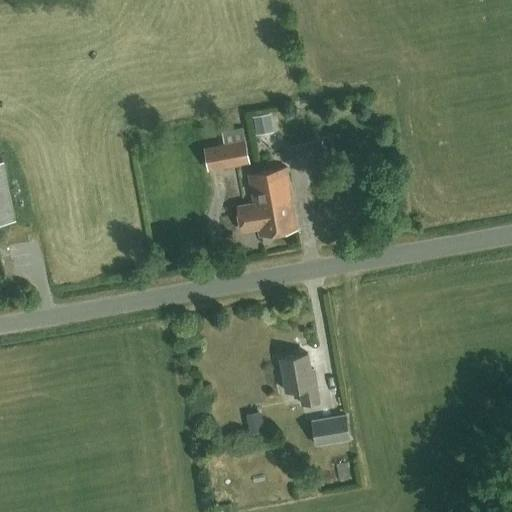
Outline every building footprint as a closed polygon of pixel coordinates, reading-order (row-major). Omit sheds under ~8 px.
[(259,120),(264,138),(277,134),(272,116),(259,120)] [(319,139),(286,145),(290,167),(323,160),(319,139)] [(221,169),(248,164),(244,141),(224,145),(217,146),(221,169)] [(3,162),(0,162),(0,220),(14,218),(3,162)] [(252,200),(291,194),(286,167),(286,166),(247,173),(247,174),(252,200)] [(297,227),(291,194),(252,200),(253,203),(237,205),(241,229),(257,226),(259,234),(297,227)] [(302,402),(318,399),(313,366),(310,367),(307,351),(280,356),(285,389),(299,387),(302,402)] [(253,415),(258,433),(269,430),(264,412),(253,415)] [(315,442),(349,436),(345,412),(311,418),(315,442)]
